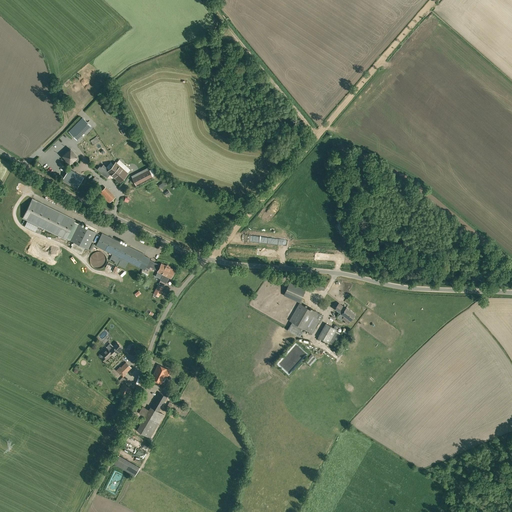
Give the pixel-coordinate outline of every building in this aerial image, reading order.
[(77,139),(90,126),(82,118),(69,131),(77,139)] [(93,145),(100,140),(97,136),(90,141),(93,145)] [(67,156),(74,163),(83,155),(75,148),(67,156)] [(100,166),(97,169),(107,178),(110,174),(120,182),(128,173),(115,162),(109,170),(103,164),(101,167),(100,166)] [(69,169),(62,179),(77,188),(83,177),(69,169)] [(152,176),(148,169),(131,177),(135,184),(152,176)] [(114,197),(105,187),(100,192),(109,202),(114,197)] [(66,239),(74,222),(75,220),(32,199),(23,218),(66,239)] [(71,209),(82,214),(83,210),(72,205),(71,209)] [(88,249),(94,237),(96,232),(78,224),(70,240),(88,249)] [(102,233),(100,237),(96,245),(112,254),(109,260),(125,268),(128,261),(140,267),(145,269),(146,266),(150,259),(150,258),(144,255),(145,254),(102,233)] [(107,261),(107,259),(106,258),(105,256),(104,255),(103,254),(101,253),(100,253),(98,253),(96,253),(95,253),(94,254),(92,255),(92,256),(91,258),(90,259),(90,261),(90,263),(91,265),(92,266),(93,267),(94,268),(96,269),(98,269),(99,269),(102,269),(103,268),(105,267),(105,266),(106,264),(107,262),(107,261)] [(153,261),(150,259),(146,266),(149,268),(150,266),(158,270),(158,271),(163,273),(160,280),(166,282),(169,276),(171,277),(172,276),(173,276),(175,272),(173,272),(175,269),(162,263),(161,265),(156,263),(155,265),(151,263),(153,261)] [(312,288),(324,290),(325,282),(313,280),(312,288)] [(305,290),(290,283),(284,295),(300,302),(305,290)] [(298,333),(301,328),(311,334),(321,316),(299,303),(289,320),(291,321),(288,327),(298,333)] [(350,321),(355,314),(346,307),(345,309),(338,304),(334,309),(341,314),(344,316),(342,319),(348,323),(350,321)] [(341,332),(337,329),(326,323),(318,337),(332,345),(336,337),(338,338),(341,332)] [(105,356),(102,359),(104,361),(107,358),(112,354),(114,356),(122,348),(117,342),(109,350),(107,348),(102,353),(105,356)] [(309,351),(298,344),(293,351),(295,352),(290,358),(295,362),(293,365),(293,364),(290,367),(296,371),(309,351)] [(167,376),(170,370),(168,369),(158,364),(151,379),(161,384),(165,375),(167,376)] [(123,365),(121,367),(120,367),(117,370),(123,376),(126,373),(126,372),(128,370),(123,365)] [(131,388),(123,384),(118,392),(127,396),(131,388)] [(142,420),(136,430),(150,438),(164,414),(159,412),(168,396),(159,392),(149,409),(149,410),(143,406),(139,413),(145,416),(142,420)] [(115,464),(137,475),(142,465),(120,455),(115,464)]
